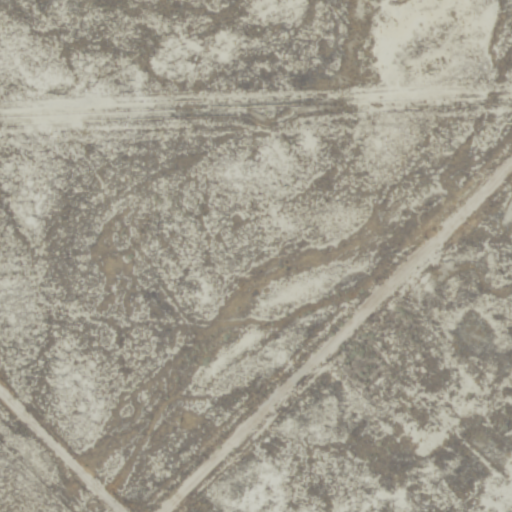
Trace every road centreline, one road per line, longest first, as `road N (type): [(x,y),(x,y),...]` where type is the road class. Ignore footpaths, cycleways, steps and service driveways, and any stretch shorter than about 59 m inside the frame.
road 1 (track): [(166,511),(511,256)]
road 2 (track): [(0,394),(112,511)]
